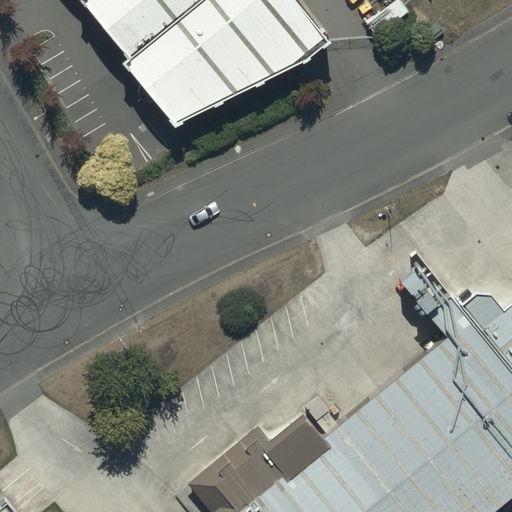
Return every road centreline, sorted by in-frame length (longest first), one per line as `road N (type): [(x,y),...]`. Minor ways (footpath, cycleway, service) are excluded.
road 1 (residential): [(511,63),(392,133),(85,278)]
road 2 (residential): [(85,278),(0,137)]
